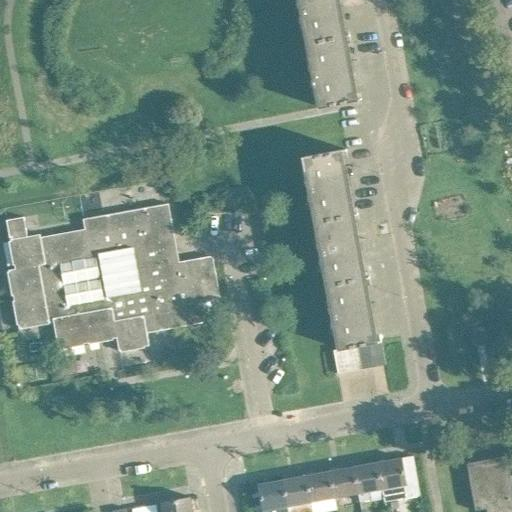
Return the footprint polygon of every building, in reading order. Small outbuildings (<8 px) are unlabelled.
[(304,0),(305,3),(301,4),(301,5),(305,5),(307,14),(303,15),(303,16),(307,16),(312,43),(354,35),(350,36),(343,0),(304,0)] [(355,36),(354,35),(312,43),(317,68),(313,68),(313,70),(317,69),(318,78),(315,79),(315,80),(319,80),(324,107),(366,99),(366,97),(361,98),(350,37),(355,36)] [(346,150),(346,149),(304,157),(307,172),(309,184),(306,185),(306,186),(309,185),(311,194),(307,195),(308,196),(311,195),(313,207),(316,221),(353,214),(352,207),(343,158),(342,151),(346,150)] [(147,332),(163,329),(204,321),(203,315),(215,313),(213,299),(220,298),(213,260),(213,259),(212,258),(212,257),(210,257),(209,257),(180,262),(170,204),(83,219),(85,230),(28,240),(24,217),(6,220),(15,268),(9,270),(20,329),(50,323),(50,322),(55,321),(59,347),(116,337),(119,351),(149,346),(147,332)] [(358,214),(358,213),(353,214),(316,221),(319,236),(321,247),(317,248),(318,249),(321,249),(323,258),(319,258),(319,259),(323,259),(325,271),(328,285),(369,277),(369,276),(365,277),(364,271),(355,221),(354,215),(358,214)] [(370,277),(369,277),(328,285),(332,311),(329,311),(329,312),(333,312),(334,321),(331,322),(331,323),(335,322),(337,334),(337,338),(339,349),(345,348),(357,346),(369,343),(381,341),(381,340),(377,341),(375,334),(366,285),(365,278),(370,277)] [(0,310),(0,333),(1,339),(15,336),(10,309),(0,310)] [(488,340),(486,330),(486,329),(485,329),(484,327),(483,327),(481,327),(474,328),(473,329),(472,329),(471,330),(471,331),(471,332),(471,333),(473,343),(473,344),(474,345),(475,346),(476,346),(485,344),(486,344),(487,343),(488,342),(488,341),(488,340)] [(385,365),(381,342),(381,341),(369,343),(373,367),(385,365)] [(373,367),(369,343),(357,346),(361,369),(373,367)] [(361,369),(357,346),(345,348),(349,372),(361,369)] [(349,372),(345,348),(339,349),(334,350),(338,374),(349,372)] [(415,455),(401,458),(377,462),(382,490),(384,501),(422,494),(415,455)] [(511,511),(511,474),(511,475),(507,456),(467,463),(476,510),(487,508),(487,511),(511,511)] [(382,490),(377,462),(354,467),(359,494),(360,502),(370,500),(369,492),(382,490)] [(359,494),(354,467),(330,471),(335,498),(359,494)] [(335,498),(330,471),(306,475),(313,511),(324,511),(337,510),(335,498)] [(313,511),(306,475),(283,480),(288,511),(313,511)] [(288,511),(283,480),(258,484),(263,511),(288,511)] [(192,511),(190,497),(161,502),(162,511),(125,511),(125,509),(114,511),(113,511),(192,511)]
